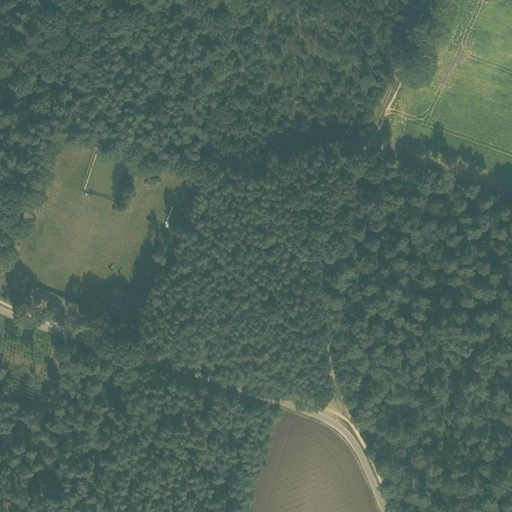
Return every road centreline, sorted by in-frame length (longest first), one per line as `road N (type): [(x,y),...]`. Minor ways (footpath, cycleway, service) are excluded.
road 1 (unclassified): [(0,309),(323,417),(351,439),(383,511)]
road 2 (track): [(419,0),(417,27),(372,137),(317,239),(337,425)]
road 3 (track): [(0,194),(50,0)]
